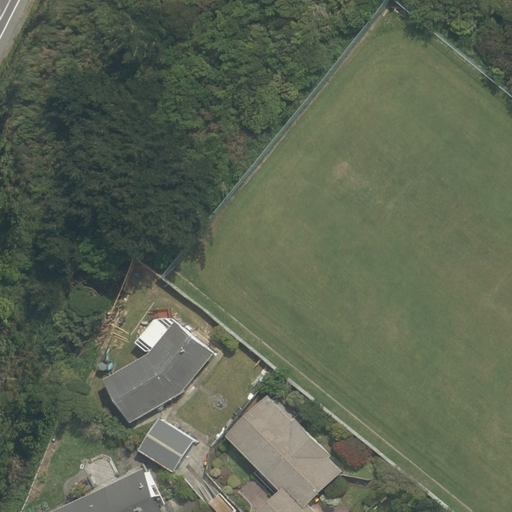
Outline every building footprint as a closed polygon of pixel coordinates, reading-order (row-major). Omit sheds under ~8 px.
[(115,380),(138,424),(191,393),(222,353),(184,322),(182,324),(176,319),(173,318),(165,319),(161,322),(143,343),(154,353),(159,352),(156,354),(115,380)] [(279,370),(270,363),(262,373),(271,380),(279,370)] [(278,395),(236,436),(265,468),(259,473),(281,496),(288,490),(289,492),(267,511),(324,511),(317,505),(351,472),(337,458),(340,456),(305,418),(302,420),(278,395)] [(202,440),(166,417),(146,450),(181,472),(202,440)] [(172,511),(151,469),(60,511),(172,511)]
